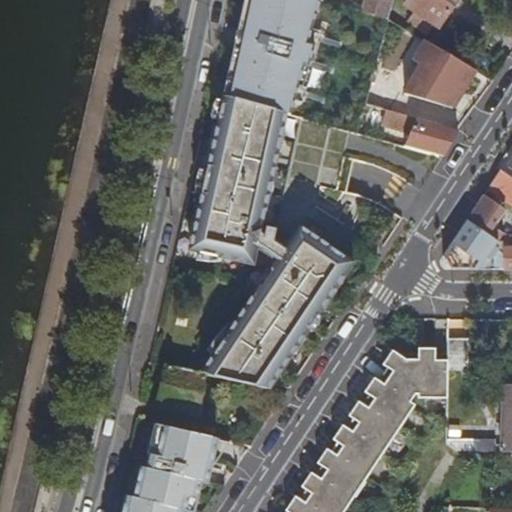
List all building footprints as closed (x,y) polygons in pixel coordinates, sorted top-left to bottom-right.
[(286,113),(292,116),(305,66),(309,67),(316,45),(309,43),(321,0),(320,0),(244,0),(238,31),(245,33),(241,47),(235,45),(228,79),(234,82),(231,98),(286,113)] [(389,20),(394,0),(365,0),(362,10),(362,11),(389,20)] [(457,0),(401,0),(407,4),(405,6),(420,15),(414,24),(429,33),(434,25),(439,28),(457,0)] [(384,36),(384,39),(408,46),(412,33),(389,20),(384,36)] [(460,91),(472,69),(452,57),(425,41),(414,63),(422,67),(406,96),(454,110),(463,94),(460,91)] [(367,102),(366,104),(383,109),(391,111),(394,99),(369,92),(367,102)] [(231,98),(226,97),(219,125),(217,125),(214,131),(211,138),(210,145),(210,152),(210,153),(213,154),(200,208),(198,208),(195,212),(193,220),(191,229),(191,235),(191,236),(194,236),(191,249),(252,263),(255,246),(277,261),(271,270),(267,288),(260,286),(237,322),(235,321),(225,332),(218,342),(212,355),(211,356),(214,358),(203,374),(205,375),(267,388),(289,356),(291,357),(292,357),(296,353),(301,346),(305,339),(307,334),(308,333),(305,331),(320,310),(322,311),(328,305),(332,300),(336,292),(338,287),(336,285),(352,262),(300,228),(296,233),(267,226),(265,233),(261,230),(263,220),(262,219),(264,207),(267,208),(267,207),(271,200),(273,192),(274,185),(274,179),(271,179),(277,153),(279,154),(282,149),(285,140),(286,132),(286,125),(283,125),(286,113),(231,98)] [(456,138),(460,131),(417,118),(391,111),(383,109),(379,125),(405,132),(405,131),(410,132),(404,146),(443,157),(456,138)] [(511,179),(500,171),(487,190),(511,206),(511,179)] [(506,270),(511,270),(511,249),(503,250),(490,261),(486,259),(502,234),(492,228),(503,211),(483,197),(474,210),(443,256),(450,270),(506,270)] [(469,341),(449,340),(448,354),(448,372),(469,372),(469,341)] [(383,365),(388,368),(397,353),(393,350),(383,365)] [(379,380),(369,395),(406,419),(417,403),(412,400),(416,392),(419,392),(419,396),(448,396),(448,372),(448,354),(436,354),(418,354),(397,353),(388,368),(379,380)] [(198,414),(205,375),(203,374),(168,366),(156,424),(157,424),(186,430),(190,412),(198,414)] [(375,377),(365,392),(369,395),(379,380),(375,377)] [(448,439),(448,446),(453,450),(511,450),(511,386),(504,387),(503,445),(496,444),(496,440),(448,439)] [(338,442),(336,445),(373,469),(406,419),(369,395),(364,404),(354,418),(348,428),(338,442)] [(354,418),(364,404),(359,401),(349,415),(354,418)] [(186,430),(157,424),(146,468),(141,466),(134,498),(127,496),(122,511),(182,511),(183,509),(194,511),(201,481),(209,483),(215,455),(219,438),(186,430)] [(334,439),(338,442),(348,428),(343,425),(334,439)] [(344,511),(373,469),(336,445),(332,452),(322,466),(316,475),(307,489),(301,498),(291,511),(344,511)] [(322,466),(332,452),(327,448),(318,463),(322,466)] [(307,489),(316,475),(312,472),(302,486),(307,489)] [(287,510),(289,511),(291,511),(301,498),(296,495),(287,510)]
